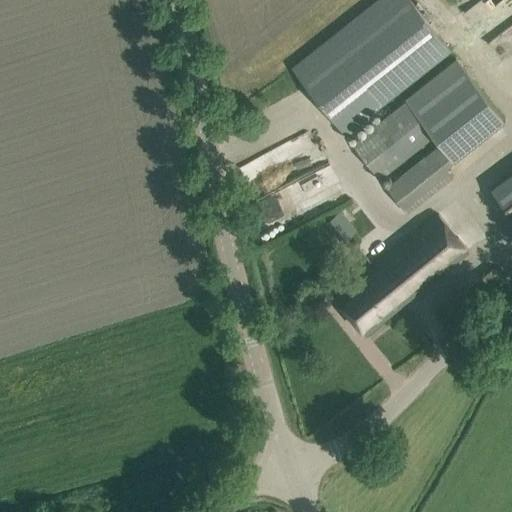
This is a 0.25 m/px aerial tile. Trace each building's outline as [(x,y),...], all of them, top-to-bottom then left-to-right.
[(378,0),(293,68),(345,133),(450,50),(410,0),(378,0)] [(481,43),(511,20),(511,0),(472,0),(458,10),(481,43)] [(453,55),(402,95),(451,153),(502,114),(453,55)] [(404,103),(352,144),(380,179),(433,138),(404,103)] [(438,144),(385,186),(406,213),(460,171),(438,144)] [(511,173),(493,188),(511,214),(511,173)] [(311,174),(252,200),(267,233),(301,217),(326,206),(311,174)] [(469,249),(437,212),(335,297),(366,334),(469,249)] [(436,310),(448,327),(511,280),(511,265),(507,259),(436,310)]
